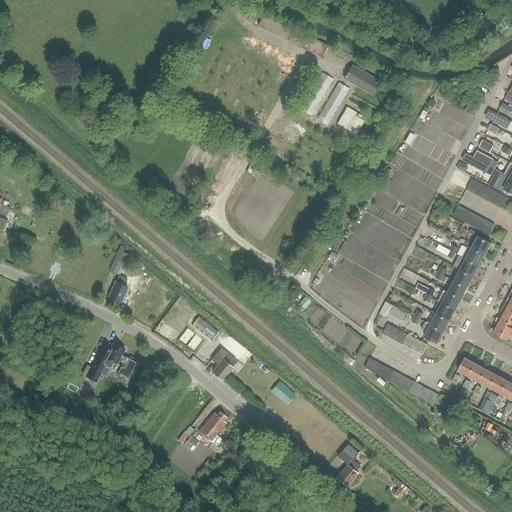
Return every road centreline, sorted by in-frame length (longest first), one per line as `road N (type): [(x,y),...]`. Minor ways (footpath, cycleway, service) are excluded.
road 1 (unclassified): [(356,511),(151,340),(0,270)]
road 2 (unknown): [(365,336),(504,75)]
road 3 (unclassified): [(511,13),(468,44),(441,48),(326,0)]
